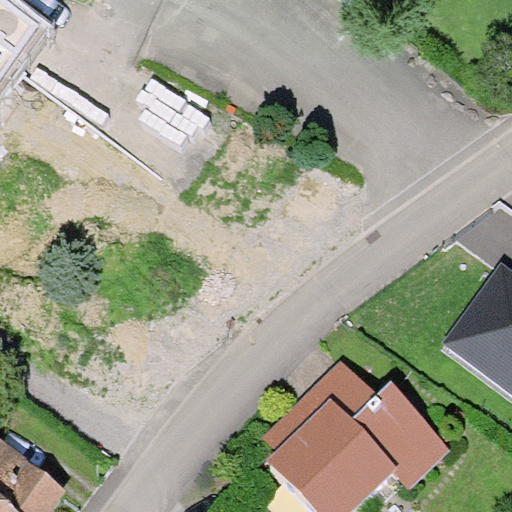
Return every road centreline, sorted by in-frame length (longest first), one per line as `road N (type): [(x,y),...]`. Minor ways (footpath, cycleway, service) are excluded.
road 1 (residential): [(140,511),(308,309),(511,162)]
road 2 (unknown): [(179,0),(445,210)]
